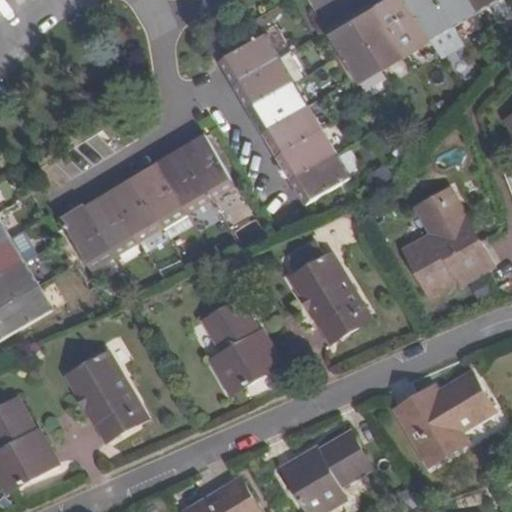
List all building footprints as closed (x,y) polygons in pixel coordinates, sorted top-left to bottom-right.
[(373,0),(349,15),(384,71),(407,56),(373,0)] [(431,42),(405,0),(373,0),(407,56),(431,42)] [(438,0),(405,0),(431,42),(441,59),(465,44),(455,28),(438,0)] [(470,0),(438,0),(455,28),(479,13),(470,0)] [(470,0),(479,13),(500,0),(470,0)] [(326,29),(360,84),(384,71),(349,15),(326,29)] [(221,62),(235,86),(280,59),(267,35),(221,62)] [(235,86),(249,110),(295,83),(306,77),(291,52),(280,59),(235,86)] [(249,110),(264,134),(309,107),(295,83),(249,110)] [(264,134),(278,158),(323,131),(309,107),(264,134)] [(278,158),(292,181),(338,155),(323,131),(278,158)] [(181,149),(213,200),(236,186),(205,135),(181,149)] [(181,149),(157,163),(188,215),(213,200),(181,149)] [(306,205),(352,178),(338,155),(292,181),(306,205)] [(188,215),(157,163),(134,178),(165,229),(188,215)] [(134,178),(110,192),(141,244),(165,229),(134,178)] [(448,190),(439,195),(448,210),(457,204),(448,190)] [(86,206),(117,258),(141,244),(110,192),(86,206)] [(432,293),(460,276),(469,270),(471,274),(491,261),(477,239),(473,242),(461,223),(466,220),(457,204),(448,210),(439,195),(415,209),(431,234),(405,250),(432,293)] [(93,272),(117,258),(86,206),(62,220),(93,272)] [(0,246),(13,239),(0,218),(0,246)] [(477,239),(466,220),(461,223),(473,242),(477,239)] [(17,239),(29,261),(39,256),(27,233),(17,239)] [(0,246),(0,279),(27,263),(13,239),(0,246)] [(293,280),(334,347),(374,322),(334,255),(293,280)] [(0,279),(0,311),(41,287),(27,263),(0,279)] [(462,279),(471,274),(469,270),(460,276),(462,279)] [(0,311),(0,342),(55,310),(41,287),(0,311)] [(227,363),(214,371),(232,400),(282,370),(264,342),(257,346),(253,340),(260,336),(240,302),(203,324),(223,356),(227,363)] [(257,346),(264,342),(260,336),(253,340),(257,346)] [(67,374),(108,442),(149,417),(109,350),(67,374)] [(210,364),(214,371),(227,363),(223,356),(210,364)] [(427,402),(423,395),(400,409),(434,466),(467,445),(458,430),(477,418),(480,421),(500,409),(489,391),(484,394),(481,388),(485,385),(476,371),(440,393),(427,402)] [(489,391),(485,385),(481,388),(484,394),(489,391)] [(436,386),(423,395),(427,402),(440,393),(436,386)] [(0,410),(0,453),(1,455),(5,460),(0,463),(0,479),(11,496),(60,466),(43,440),(37,443),(34,438),(38,436),(16,400),(0,410)] [(458,430),(467,445),(471,442),(464,431),(480,421),(477,418),(458,430)] [(338,492),(345,487),(377,467),(355,431),(323,451),(316,455),(312,450),(284,468),(311,511),(325,511),(343,501),(338,492)] [(37,443),(43,440),(40,435),(38,436),(34,438),(37,443)] [(319,445),(312,450),(316,455),(323,451),(319,445)] [(248,511),(246,507),(251,504),(237,481),(186,511),(248,511)] [(350,497),(345,487),(338,492),(343,501),(350,497)]
